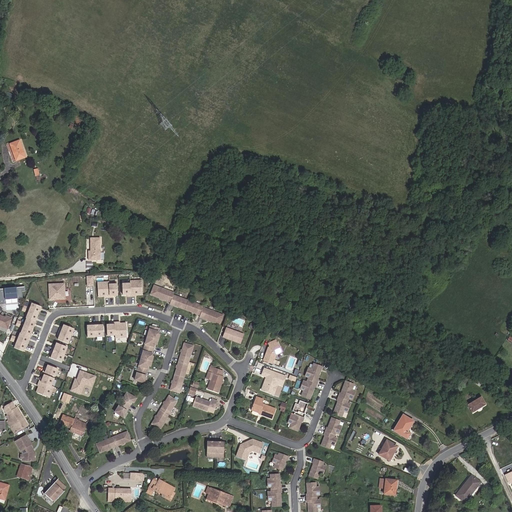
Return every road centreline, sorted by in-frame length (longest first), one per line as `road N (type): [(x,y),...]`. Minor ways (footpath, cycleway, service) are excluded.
road 1 (residential): [(177,322),(139,308),(57,312),(19,391)]
road 2 (residential): [(511,422),(434,460),(419,511)]
road 3 (residential): [(177,322),(161,376),(140,410),(147,445)]
road 4 (residential): [(225,418),(243,373),(177,322)]
